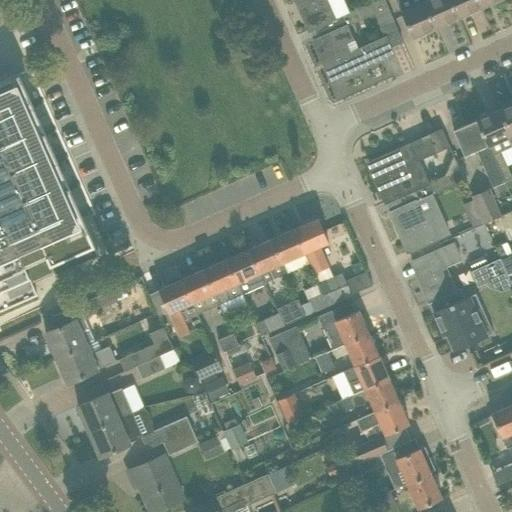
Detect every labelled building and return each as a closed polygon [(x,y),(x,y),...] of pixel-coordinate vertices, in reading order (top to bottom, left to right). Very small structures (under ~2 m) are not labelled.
[(311,29),(315,39),(342,27),(337,16),(335,17),(327,0),(299,0),(302,6),(298,7),(308,30),(311,29)] [(342,27),(315,39),(313,40),(323,63),(327,61),(334,78),(392,53),(385,35),(350,50),(347,43),(354,39),(347,24),(373,13),(379,27),(394,21),(384,0),(372,0),(337,16),(342,27)] [(435,27),(422,0),(395,0),(412,37),(435,27)] [(422,0),(435,27),(458,17),(450,0),(422,0)] [(450,0),(458,17),(481,7),(478,0),(450,0)] [(0,309),(37,294),(31,282),(27,273),(49,263),(53,272),(55,275),(98,256),(74,199),(66,203),(61,194),(70,190),(62,172),(54,176),(49,166),(57,163),(49,145),(42,148),(38,138),(45,135),(37,117),(30,121),(25,112),(33,108),(24,88),(16,92),(9,78),(0,81),(0,309)] [(511,102),(499,108),(511,136),(511,102)] [(511,136),(499,108),(476,118),(504,181),(511,177),(511,176),(504,159),(511,156),(511,136)] [(504,181),(476,118),(453,129),(464,155),(476,150),(488,178),(490,177),(494,185),(504,181)] [(375,179),(384,201),(407,190),(412,202),(432,193),(432,194),(464,179),(449,147),(435,154),(440,166),(441,165),(445,174),(427,183),(417,160),(435,152),(428,136),(371,161),(378,178),(375,179)] [(471,196),(478,213),(479,213),(483,223),(501,215),(489,188),(471,196)] [(407,190),(384,201),(385,202),(386,202),(390,211),(389,212),(399,235),(403,233),(410,250),(429,242),(450,234),(432,194),(432,193),(412,202),(407,190)] [(317,218),(294,228),(310,262),(309,262),(314,273),(314,272),(319,283),(329,306),(352,296),(341,273),(333,277),(319,246),(328,242),(317,218)] [(294,228),(272,238),(287,272),(309,262),(310,262),(294,228)] [(272,238),(249,248),(264,282),(287,272),(272,238)] [(429,301),(456,289),(446,266),(462,259),(454,242),(415,260),(422,277),(418,278),(429,301)] [(249,248),(226,258),(242,294),(264,284),(264,282),(249,248)] [(511,253),(500,259),(504,268),(506,274),(508,278),(507,278),(511,289),(511,288),(511,253)] [(483,255),(469,261),(472,268),(486,262),(483,255)] [(226,258),(204,268),(220,303),(242,294),(226,258)] [(499,258),(470,271),(474,281),(504,268),(500,259),(499,258)] [(204,268),(181,278),(197,313),(220,303),(204,268)] [(504,268),(474,281),(477,287),(506,274),(504,268)] [(169,284),(158,289),(171,317),(180,314),(188,332),(190,332),(189,331),(202,325),(197,313),(181,278),(180,279),(179,276),(176,275),(169,278),(168,281),(169,284)] [(313,313),(329,306),(319,283),(303,290),(313,313)] [(122,284),(113,288),(118,299),(127,295),(122,284)] [(487,320),(481,306),(475,309),(469,295),(463,298),(458,287),(456,289),(429,301),(433,310),(433,311),(443,334),(446,333),(454,349),(493,332),(487,320)] [(113,288),(90,299),(95,310),(118,300),(118,299),(113,288)] [(297,298),(288,302),(296,320),(299,318),(305,316),(297,298)] [(48,344),(54,359),(86,344),(86,343),(94,340),(84,317),(81,318),(75,305),(51,316),(56,327),(45,332),(50,343),(48,344)] [(332,349),(335,347),(369,333),(358,309),(336,319),(331,310),(317,316),(332,349)] [(284,325),(278,312),(262,319),(268,332),(284,325)] [(136,366),(159,356),(159,355),(173,348),(163,326),(148,333),(153,343),(118,359),(124,371),(136,366)] [(217,340),(223,352),(240,345),(234,332),(217,340)] [(268,337),(282,370),(295,365),(280,332),(268,337)] [(335,347),(345,370),(379,355),(369,333),(335,347)] [(86,344),(54,359),(60,372),(62,371),(67,382),(116,361),(109,345),(90,353),(86,344)] [(314,357),(322,372),(334,366),(327,351),(314,357)] [(193,364),(199,379),(222,369),(215,354),(193,364)] [(332,376),(342,398),(389,378),(379,355),(345,370),(332,376)] [(159,356),(136,366),(141,378),(165,368),(159,356)] [(232,369),(239,385),(256,377),(248,361),(232,369)] [(95,381),(98,392),(126,386),(124,375),(95,381)] [(368,400),(373,411),(399,400),(389,378),(342,398),(335,402),(339,412),(368,400)] [(78,405),(89,431),(131,412),(121,387),(109,392),(109,391),(78,405)] [(276,401),(286,423),(303,415),(293,393),(276,401)] [(257,396),(252,399),(256,408),(261,405),(257,396)] [(373,411),(355,419),(360,431),(378,422),(384,434),(409,423),(399,400),(373,411)] [(511,403),(491,413),(506,446),(511,443),(511,403)] [(131,412),(89,431),(100,456),(131,442),(130,441),(142,436),(131,412)] [(157,429),(162,442),(192,429),(186,416),(157,429)] [(239,423),(223,431),(231,449),(247,442),(239,423)] [(192,429),(162,442),(168,455),(197,441),(192,429)] [(355,463),(360,461),(387,450),(381,435),(349,449),(355,463)] [(198,444),(205,459),(224,451),(217,436),(198,444)] [(394,488),(407,483),(431,472),(430,470),(434,469),(429,458),(425,460),(419,447),(406,453),(402,443),(379,453),(384,464),(394,488)] [(127,470),(135,487),(138,485),(150,511),(151,511),(185,497),(165,453),(127,470)] [(325,467),(330,476),(338,472),(334,463),(325,467)] [(275,492),(289,486),(280,467),(267,473),(237,487),(216,496),(222,509),(243,500),(246,505),(275,492)] [(407,483),(418,508),(442,497),(431,472),(407,483)] [(376,497),(383,511),(384,511),(397,506),(390,491),(376,497)]
